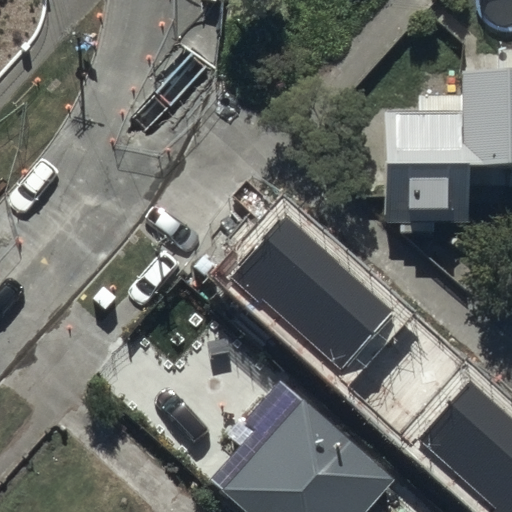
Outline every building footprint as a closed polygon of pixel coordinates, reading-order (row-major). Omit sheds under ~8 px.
[(455,102),(379,103),(381,214),(461,212),(460,150),(511,148),(511,48),(454,49),(455,102)] [(287,216),(233,276),(340,372),(394,311),(287,216)] [(388,474),(280,374),(241,417),(253,428),(211,472),(253,511),(356,511),(354,510),(388,474)] [(147,415),(198,462),(231,428),(179,380),(147,415)] [(511,511),(511,419),(472,384),(420,442),(500,511),(511,511)]
